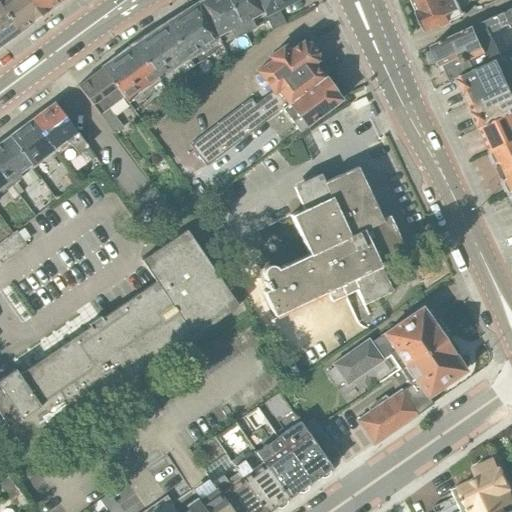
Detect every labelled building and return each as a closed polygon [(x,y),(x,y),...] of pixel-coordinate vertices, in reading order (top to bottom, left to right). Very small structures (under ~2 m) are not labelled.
[(38,18),(24,0),(0,0),(0,5),(20,31),(38,18)] [(24,0),(38,18),(61,1),(60,0),(24,0)] [(244,34),(227,0),(204,0),(203,2),(201,3),(220,41),(231,34),(235,39),(240,36),(242,40),(246,37),(244,34)] [(268,23),(256,0),(227,0),(244,34),(255,28),(256,29),(268,23)] [(256,0),(268,23),(272,31),(286,24),(278,7),(292,0),(256,0)] [(410,0),(425,31),(441,24),(443,28),(451,24),(450,21),(464,14),(461,8),(470,4),(470,0),(472,0),(482,3),(488,0),(410,0)] [(220,41),(201,3),(199,4),(178,17),(176,17),(170,20),(169,23),(166,24),(192,66),(213,53),(215,56),(225,50),(220,41)] [(0,45),(8,40),(11,39),(16,36),(17,33),(20,31),(0,5),(0,45)] [(451,82),(458,79),(457,78),(502,57),(491,34),(511,24),(511,8),(431,46),(433,51),(429,54),(434,63),(439,63),(441,67),(443,66),(451,82)] [(192,66),(166,24),(164,26),(162,26),(157,29),(155,32),(134,46),(161,86),(162,89),(175,81),(173,79),(192,66)] [(206,167),(284,109),(325,78),(314,64),(317,62),(315,60),(317,53),(310,44),(304,44),(302,42),(287,53),(283,46),(269,57),(272,60),(257,71),(272,92),(255,104),(251,99),(190,145),(206,167)] [(161,86),(134,46),(130,48),(128,48),(123,52),(122,54),(102,69),(123,98),(133,111),(145,102),(143,99),(161,86)] [(470,104),(511,84),(511,52),(502,57),(457,78),(458,79),(470,104)] [(123,98),(102,69),(78,87),(99,117),(101,116),(114,134),(123,128),(109,109),(123,98)] [(325,78),(284,109),(301,131),(342,101),(335,91),(336,90),(336,84),(332,79),(327,78),(326,79),(325,78)] [(481,129),(511,114),(511,84),(470,104),(481,129)] [(36,118),(31,122),(54,153),(55,152),(54,151),(68,141),(83,162),(93,155),(55,104),(44,112),(41,112),(37,116),(36,118)] [(491,151),(511,141),(511,114),(481,129),(491,151)] [(54,153),(31,122),(21,129),(18,129),(14,132),(14,135),(9,138),(31,166),(32,169),(54,153)] [(31,166),(9,138),(6,140),(3,140),(0,142),(0,170),(11,185),(21,178),(19,175),(31,166)] [(501,172),(511,166),(511,141),(491,151),(492,152),(490,157),(493,165),(499,167),(501,172)] [(511,166),(501,172),(505,180),(503,185),(506,192),(511,194),(511,193),(511,166)] [(381,220),(358,169),(324,184),(321,175),(293,188),(297,196),(303,210),(290,216),(308,255),(276,269),(275,267),(274,266),(272,265),(270,265),(266,266),(264,268),(263,270),(262,273),(262,275),(265,281),(263,282),(266,290),(262,292),(273,317),(326,293),(330,302),(356,290),(363,304),(392,291),(379,260),(404,249),(390,217),(381,220)] [(11,185),(0,170),(0,191),(1,192),(11,185)] [(71,172),(64,178),(70,186),(77,181),(71,172)] [(0,415),(25,451),(238,306),(187,230),(142,260),(156,282),(19,375),(15,369),(0,379),(0,415)] [(0,263),(1,264),(27,247),(17,232),(0,244),(0,263)] [(389,353),(400,368),(443,339),(422,308),(382,334),(383,336),(373,344),(370,340),(333,366),(345,385),(383,359),(382,358),(389,353)] [(443,339),(400,368),(411,384),(402,390),(401,388),(386,397),(385,395),(367,407),(368,410),(355,419),(373,445),(434,403),(429,396),(465,370),(443,339)] [(338,455),(324,435),(313,419),(303,426),(328,462),(338,455)] [(331,467),(328,462),(303,426),(300,421),(278,436),(311,483),(319,478),(324,478),(330,475),(330,468),(331,467)] [(311,483),(278,436),(255,452),(288,499),(297,493),(303,493),(308,490),(311,483)] [(288,499),(255,452),(245,459),(241,454),(230,461),(234,467),(265,511),(269,511),(277,507),(281,508),(286,505),(288,499)] [(497,511),(503,509),(502,506),(511,501),(511,498),(506,484),(507,480),(505,475),(501,474),(494,459),(473,469),(477,478),(452,489),(456,496),(462,511),(461,511),(497,511)] [(265,511),(234,467),(211,482),(216,490),(231,511),(265,511)] [(231,511),(216,490),(199,501),(197,498),(185,506),(188,510),(185,511),(231,511)] [(109,493),(100,500),(107,511),(117,504),(109,493)]
